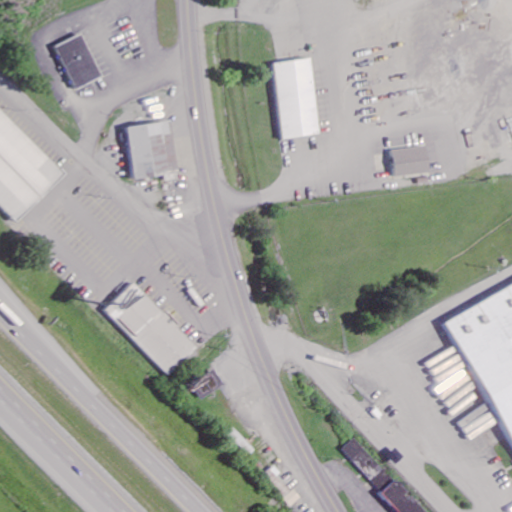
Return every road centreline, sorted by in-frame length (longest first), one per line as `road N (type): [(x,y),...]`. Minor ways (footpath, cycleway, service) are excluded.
road 1 (primary): [(339,511),(275,392),(234,281),(213,204),(190,0)]
road 2 (residential): [(234,281),(125,200),(0,81)]
road 3 (motorway): [(193,511),(0,318)]
road 4 (motorway): [(0,379),(131,511)]
road 5 (motorway): [(0,401),(128,511)]
